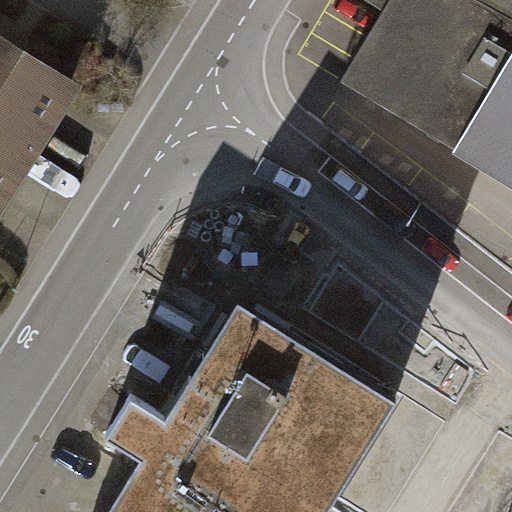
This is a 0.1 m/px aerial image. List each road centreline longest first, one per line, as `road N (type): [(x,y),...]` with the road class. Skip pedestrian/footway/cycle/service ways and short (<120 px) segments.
road 1 (residential): [(511,336),(192,90)]
road 2 (residential): [(0,407),(192,90)]
road 3 (residential): [(204,70),(87,0)]
